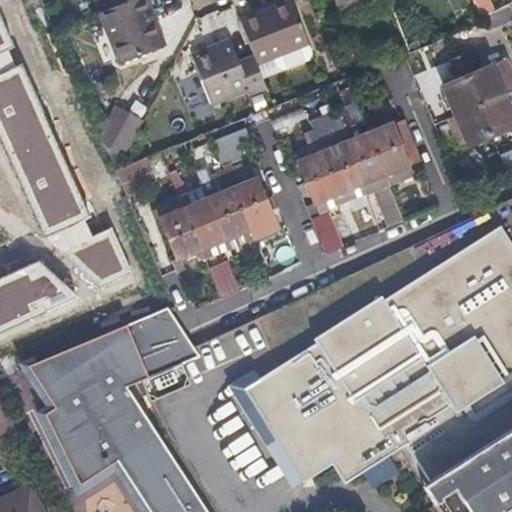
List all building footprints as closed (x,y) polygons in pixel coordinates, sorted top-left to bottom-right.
[(169,48),(148,0),(139,0),(116,9),(102,15),(123,67),(169,48)] [(139,0),(112,0),(116,9),(139,0)] [(334,0),(339,11),(364,0),(334,0)] [(511,13),(508,3),(481,17),(485,24),(487,30),(511,18),(511,13)] [(294,5),(258,18),(262,26),(297,14),(294,5)] [(0,11),(0,138),(45,235),(56,230),(65,249),(62,251),(102,285),(132,271),(112,228),(92,237),(83,218),(93,213),(24,63),(17,66),(8,47),(15,44),(0,11)] [(243,24),(256,58),(259,68),(275,62),(278,71),(285,74),(310,65),(313,58),(310,48),(297,14),(262,26),(258,18),(243,24)] [(259,68),(256,58),(239,64),(231,44),(193,57),(212,106),(250,92),(252,97),(268,91),(265,82),(259,68)] [(511,126),(511,120),(505,104),(502,97),(496,82),(511,75),(504,60),(473,73),(465,55),(450,61),(458,80),(443,86),(456,117),(467,143),(469,146),(511,126)] [(278,71),(275,62),(259,68),(265,82),(280,76),(278,71)] [(511,92),(511,77),(511,75),(496,82),(502,97),(511,92)] [(309,121),(303,107),(273,120),(279,134),(309,121)] [(104,141),(118,173),(143,126),(116,112),(104,141)] [(459,146),(467,143),(456,117),(448,121),(459,146)] [(333,150),(329,140),(325,131),(305,140),(310,152),(312,158),(299,164),(317,205),(380,177),(389,173),(405,166),(410,164),(392,124),(333,150)] [(254,146),(248,132),(214,147),(225,171),(243,163),(238,153),(254,146)] [(296,158),(299,164),(312,158),(310,152),(296,158)] [(151,160),(118,173),(130,198),(162,185),(151,160)] [(408,175),(405,166),(389,173),(392,182),(408,175)] [(243,169),(236,173),(243,188),(258,181),(255,176),(247,179),(243,169)] [(189,270),(185,262),(228,243),(244,236),(248,244),(250,247),(257,244),(252,232),(276,222),(259,181),(258,181),(243,188),(236,173),(225,178),(221,170),(215,172),(219,180),(215,182),(211,174),(201,178),(211,202),(189,211),(185,202),(159,213),(179,260),(176,263),(181,274),(189,270)] [(385,189),(393,186),(389,173),(380,177),(385,189)] [(393,186),(385,189),(378,193),(392,226),(408,219),(393,186)] [(344,246),(341,237),(337,228),(332,214),(316,221),(330,253),(344,246)] [(404,447),(430,488),(445,511),(481,511),(510,494),(511,496),(511,253),(497,229),(383,302),(380,298),(315,340),(317,344),(260,381),(269,396),(255,406),(280,445),(288,439),(312,478),(331,465),(345,485),(404,447)] [(244,236),(228,243),(232,251),(248,244),(244,236)] [(0,331),(82,294),(42,260),(0,279),(0,331)] [(227,300),(234,297),(241,294),(229,267),(215,274),(227,300)] [(208,511),(129,390),(204,359),(172,312),(31,370),(57,411),(45,417),(83,490),(119,466),(149,511),(208,511)] [(0,435),(19,428),(0,386),(0,435)] [(304,483),(312,478),(288,439),(280,445),(304,483)] [(0,511),(45,511),(33,485),(0,499),(0,511)] [(505,511),(511,508),(511,496),(510,494),(481,511),(505,511)]
